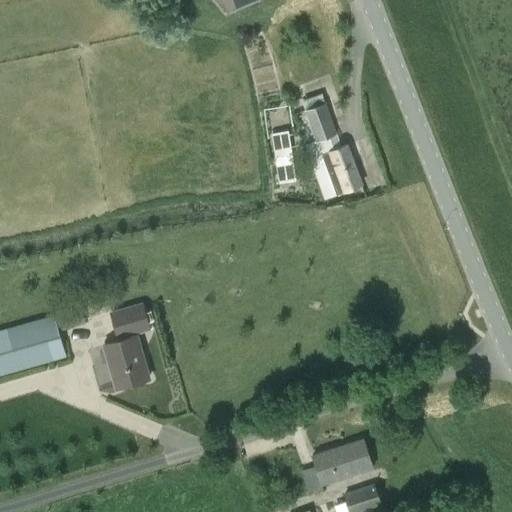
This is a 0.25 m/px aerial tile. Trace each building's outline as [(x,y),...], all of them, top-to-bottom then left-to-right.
[(316,141),(335,135),(325,104),(306,110),(316,141)] [(280,182),(295,181),(288,136),(273,139),(280,182)] [(337,194),(362,185),(347,146),(323,155),(337,194)] [(119,341),(104,346),(116,388),(149,379),(135,333),(149,329),(142,306),(111,315),(119,341)] [(0,375),(66,357),(54,316),(0,331),(0,375)] [(322,485),(372,469),(363,440),(312,456),(322,485)] [(347,502),(334,506),(335,511),(373,511),(372,508),(381,505),(374,485),(345,495),(347,502)]
